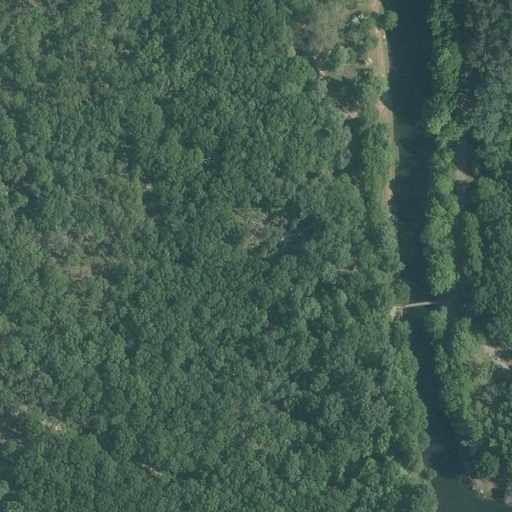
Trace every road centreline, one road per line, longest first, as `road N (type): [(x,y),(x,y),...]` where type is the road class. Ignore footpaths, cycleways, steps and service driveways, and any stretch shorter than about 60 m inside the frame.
road 1 (track): [(190,0),(228,50),(246,180),(255,187),(338,182),(358,190),(391,307)]
road 2 (track): [(483,337),(466,297),(459,247),(459,0)]
